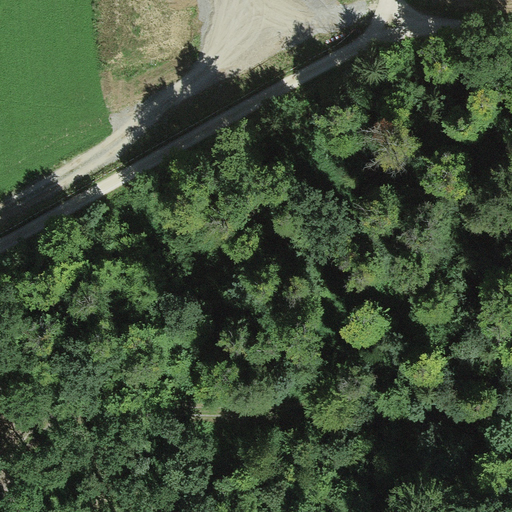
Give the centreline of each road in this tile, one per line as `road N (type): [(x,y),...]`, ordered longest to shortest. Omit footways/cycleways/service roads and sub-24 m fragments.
road 1 (track): [(0,246),(352,30),(511,24)]
road 2 (track): [(511,417),(0,413)]
